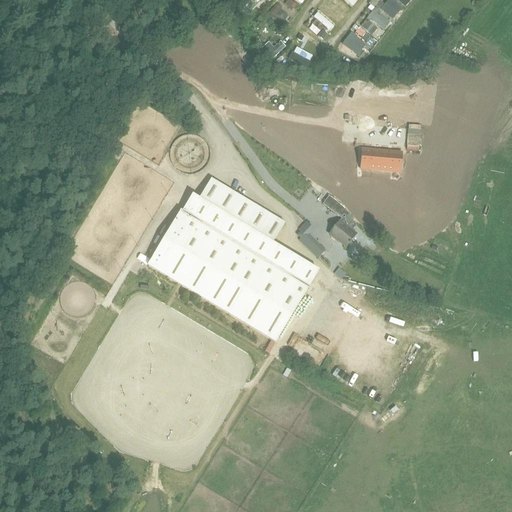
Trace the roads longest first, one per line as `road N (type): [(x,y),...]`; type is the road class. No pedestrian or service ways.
road 1 (unclassified): [(293,220),(229,169),(185,89),(82,0)]
road 2 (track): [(181,511),(272,356)]
road 3 (track): [(162,66),(215,96),(263,160)]
